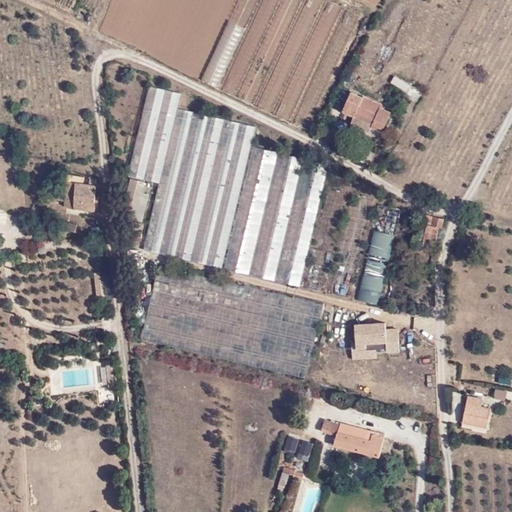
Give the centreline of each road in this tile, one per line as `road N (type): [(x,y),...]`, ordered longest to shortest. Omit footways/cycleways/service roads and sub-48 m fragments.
road 1 (track): [(457,215),(147,59),(118,53),(99,62),(94,80),(139,511)]
road 2 (unclassified): [(511,117),(457,215),(442,261),(454,511)]
